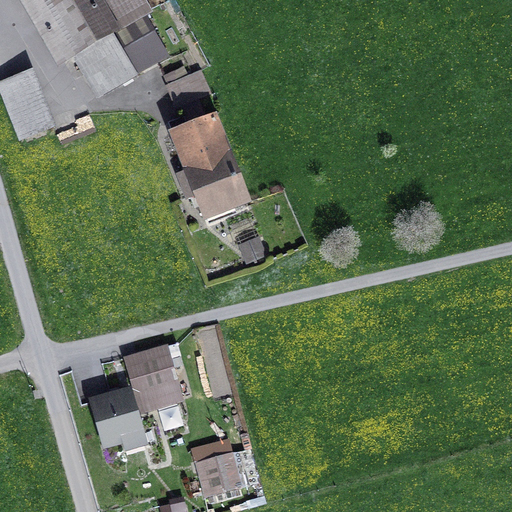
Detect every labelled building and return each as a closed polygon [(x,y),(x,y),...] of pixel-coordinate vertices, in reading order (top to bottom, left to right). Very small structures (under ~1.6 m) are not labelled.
[(135,74),(112,33),(148,13),(140,0),(28,0),(64,61),(79,53),(84,60),(78,64),(96,96),(135,74)] [(127,43),(135,57),(152,47),(144,33),(127,43)] [(53,128),(32,72),(0,83),(0,87),(21,141),(53,128)] [(199,73),(170,85),(177,104),(207,92),(199,73)] [(196,196),(205,220),(248,203),(216,119),(173,136),(192,185),(184,189),(188,199),(196,196)] [(258,242),(242,248),(248,262),(264,255),(258,242)] [(141,413),(180,401),(165,349),(125,360),(141,413)] [(109,391),(111,397),(92,402),(105,446),(124,440),(143,435),(130,392),(121,394),(119,388),(109,391)] [(127,450),(145,445),(143,435),(124,440),(127,450)] [(195,451),(198,462),(233,453),(231,442),(195,451)] [(233,453),(198,462),(207,499),(243,490),(233,453)]
